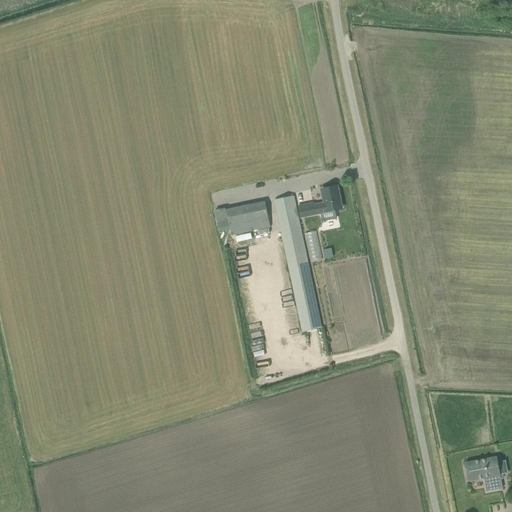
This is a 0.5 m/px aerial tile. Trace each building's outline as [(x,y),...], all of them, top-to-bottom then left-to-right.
[(313,203),(298,206),(300,217),(320,213),(321,221),(336,218),(334,210),(342,209),(337,187),(327,189),(322,190),(325,203),(314,206),(313,203)] [(303,332),(322,328),(293,196),(275,200),(303,332)] [(264,202),(226,210),(230,230),(231,236),(270,228),(264,202)] [(323,230),(312,231),(315,260),(326,259),(323,230)] [(497,457),(495,458),(465,463),(468,481),(485,478),(487,491),(503,488),(497,457)]
